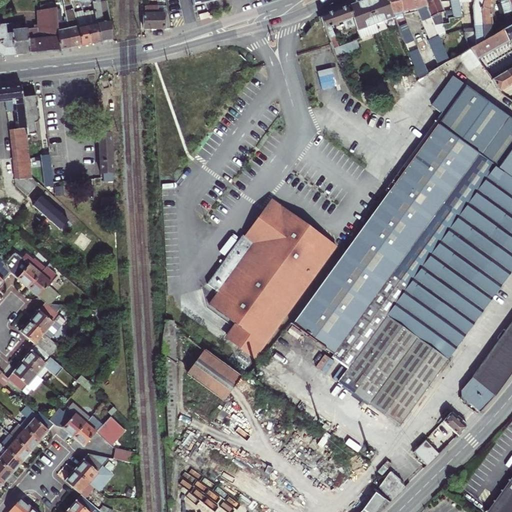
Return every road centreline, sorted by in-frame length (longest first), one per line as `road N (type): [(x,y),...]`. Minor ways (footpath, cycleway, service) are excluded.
road 1 (secondary): [(0,72),(174,44)]
road 2 (tertiary): [(511,394),(398,511)]
road 3 (secondary): [(174,44),(265,25),(325,0)]
road 4 (secondary): [(290,0),(174,44)]
